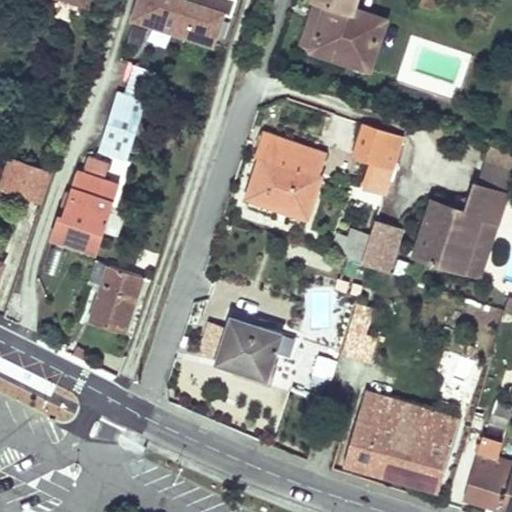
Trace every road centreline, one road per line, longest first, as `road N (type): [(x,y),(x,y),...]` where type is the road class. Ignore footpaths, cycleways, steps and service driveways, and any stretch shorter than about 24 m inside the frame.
road 1 (residential): [(139,415),(279,0)]
road 2 (tertiary): [(139,415),(380,511)]
road 3 (tertiary): [(0,347),(139,415)]
